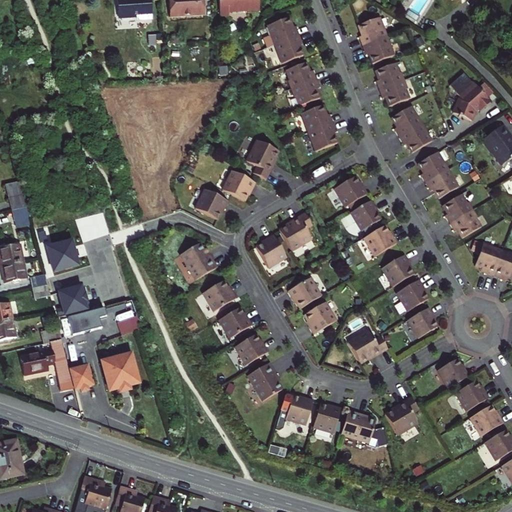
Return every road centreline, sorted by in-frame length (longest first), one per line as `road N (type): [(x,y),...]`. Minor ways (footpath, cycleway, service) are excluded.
road 1 (residential): [(461,336),(370,386),(319,374),(240,251),(247,224),(373,150)]
road 2 (secondary): [(315,511),(0,410)]
road 3 (residential): [(466,308),(373,150)]
road 4 (residential): [(373,150),(313,0)]
